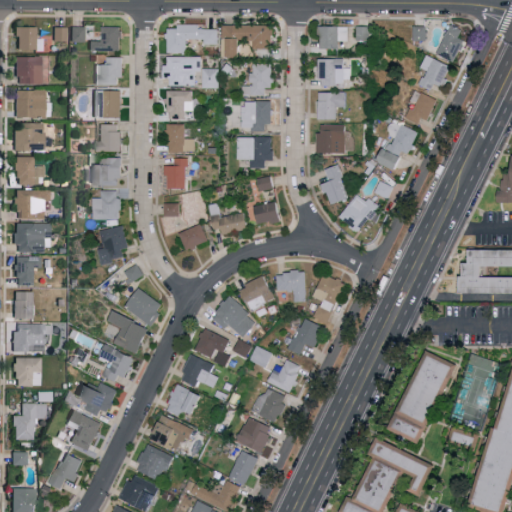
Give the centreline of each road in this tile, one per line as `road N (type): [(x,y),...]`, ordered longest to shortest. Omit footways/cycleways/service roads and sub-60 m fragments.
road 1 (residential): [(255,511),(501,13)]
road 2 (residential): [(83,511),(193,299),(230,263),(313,243),(374,267)]
road 3 (secondary): [(298,511),(483,138)]
road 4 (residential): [(145,0),(455,3),(511,17)]
road 5 (residential): [(193,299),(155,255),(143,212),(145,0)]
road 6 (residential): [(313,243),(296,174),(298,2)]
